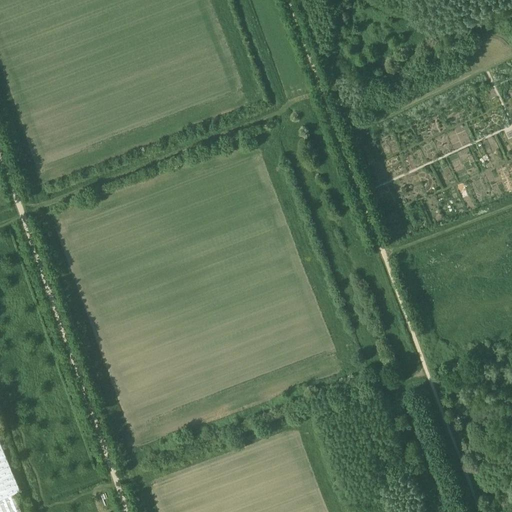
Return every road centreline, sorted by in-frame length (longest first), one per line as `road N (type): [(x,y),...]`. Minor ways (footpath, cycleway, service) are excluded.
road 1 (track): [(511,57),(337,140)]
road 2 (track): [(387,261),(511,205)]
